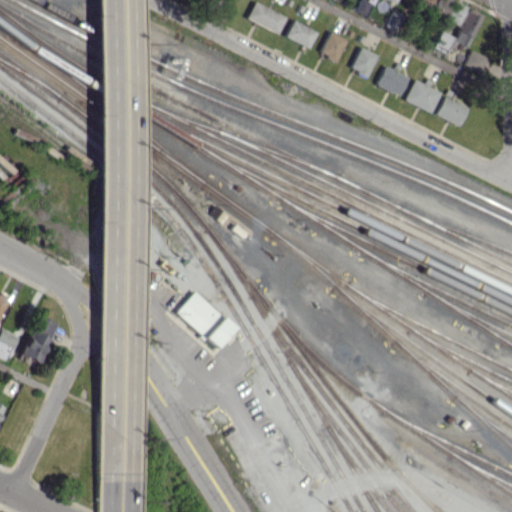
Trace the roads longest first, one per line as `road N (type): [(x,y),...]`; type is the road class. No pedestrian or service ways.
road 1 (tertiary): [(127,511),(122,0)]
road 2 (tertiary): [(102,0),(107,511)]
road 3 (residential): [(151,0),(511,182)]
road 4 (tertiary): [(137,363),(86,297),(0,248)]
road 5 (residential): [(503,0),(509,181)]
road 6 (tertiary): [(137,363),(231,511)]
road 7 (tertiary): [(13,492),(69,366)]
